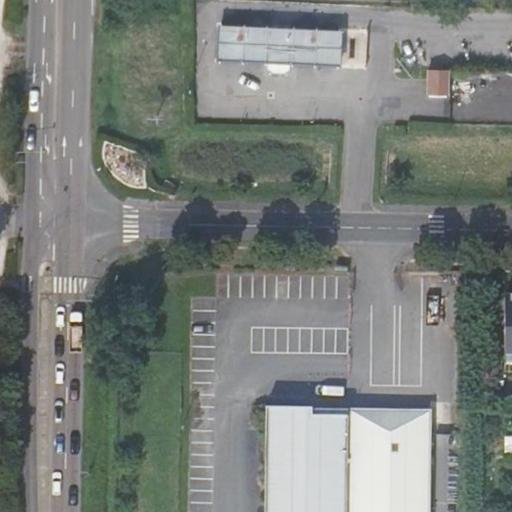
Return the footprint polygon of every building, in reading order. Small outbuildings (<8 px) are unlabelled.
[(370,32),(220,26),(219,61),(266,62),(266,72),(270,76),(288,76),(292,72),(292,65),(368,68),(370,32)] [(445,73),(425,73),(423,99),(443,100),(445,73)] [(511,295),(504,295),(503,363),(511,363),(511,295)] [(427,511),(429,434),(347,433),(347,416),(312,416),(311,408),(259,405),(256,511),(427,511)] [(347,409),(347,416),(347,433),(429,434),(429,411),(347,409)]
